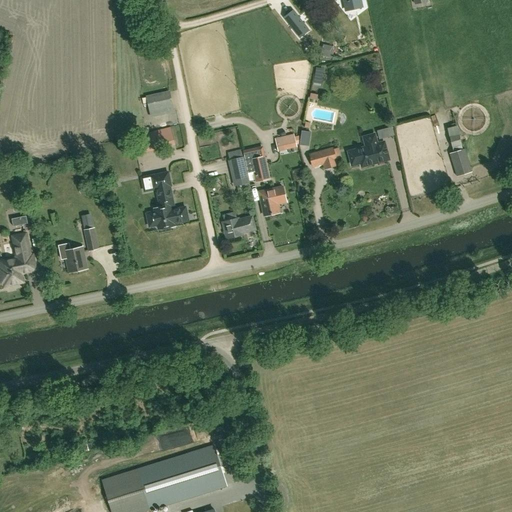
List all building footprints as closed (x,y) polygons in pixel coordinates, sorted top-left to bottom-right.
[(293,10),(284,18),(299,37),(308,30),(293,10)] [(150,113),(173,108),(170,92),(147,97),(150,113)] [(338,124),(338,110),(313,110),(312,123),(338,124)] [(138,135),(142,151),(159,147),(155,130),(138,135)] [(302,131),(300,145),(309,146),(311,132),(302,131)] [(294,134),(275,139),(279,152),(297,147),(294,134)] [(374,134),(364,137),(366,147),(349,152),(352,165),(361,162),(362,166),(389,159),(384,142),(377,144),(374,134)] [(459,134),(449,137),(452,147),(462,144),(459,134)] [(324,161),(325,165),(338,162),(334,147),(311,153),(313,163),(324,161)] [(472,171),(465,148),(449,153),(456,177),(472,171)] [(227,160),(234,185),(249,181),(243,156),(227,160)] [(264,156),(251,160),(257,182),(269,179),(264,156)] [(370,178),(379,177),(379,169),(369,170),(370,178)] [(174,223),(188,220),(185,207),(171,210),(171,206),(174,205),(170,186),(171,185),(168,172),(150,176),(152,189),(157,188),(160,207),(154,208),(155,211),(147,213),(150,227),(158,225),(158,229),(175,226),(174,223)] [(365,173),(360,176),(362,181),(356,184),(360,191),(371,185),(365,173)] [(265,216),(279,213),(277,203),(287,201),(283,186),(259,192),(265,216)] [(80,215),(87,252),(98,250),(91,213),(80,215)] [(13,226),(28,223),(26,216),(11,219),(13,226)] [(243,235),(242,233),(255,230),(251,216),(239,220),(238,218),(222,222),(226,239),(243,235)] [(5,285),(22,282),(23,282),(21,273),(35,270),(32,255),(30,256),(26,234),(13,237),(17,258),(0,262),(1,268),(0,268),(0,273),(2,282),(4,282),(5,285)] [(69,272),(87,268),(83,247),(65,251),(69,272)] [(136,470),(103,480),(112,511),(142,511),(148,510),(208,491),(226,486),(214,446),(196,451),(136,470)]
